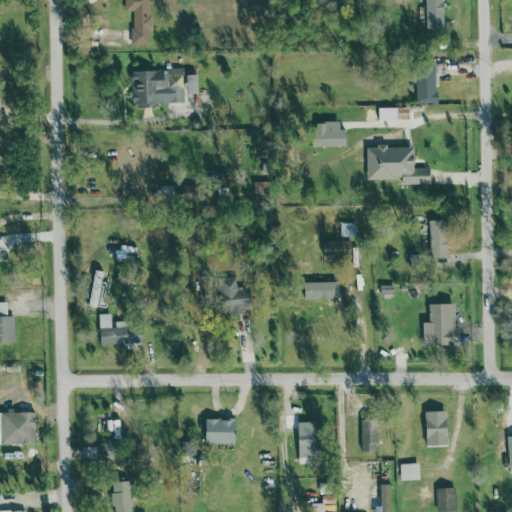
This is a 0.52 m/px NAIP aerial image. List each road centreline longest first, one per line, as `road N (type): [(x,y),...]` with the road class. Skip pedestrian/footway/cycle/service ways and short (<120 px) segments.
road 1 (residential): [(66,511),(56,0)]
road 2 (residential): [(63,382),(511,379)]
road 3 (residential): [(490,379),(482,0)]
